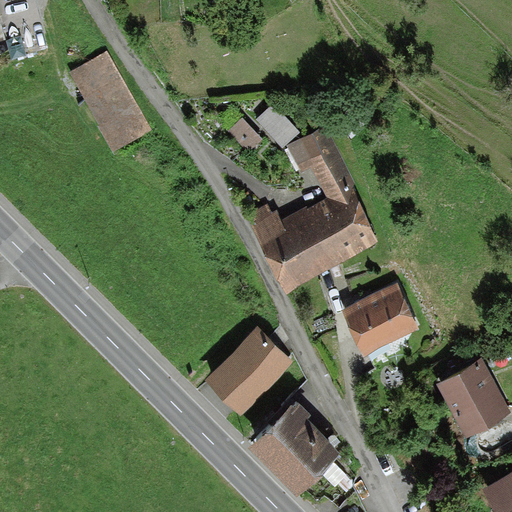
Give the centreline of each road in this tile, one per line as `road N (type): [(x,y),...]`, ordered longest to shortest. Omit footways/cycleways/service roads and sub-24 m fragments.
road 1 (residential): [(91,0),(219,185),(391,511)]
road 2 (tertiary): [(281,511),(0,229)]
